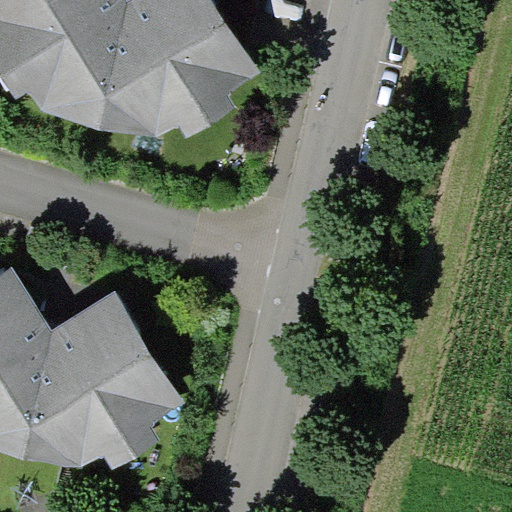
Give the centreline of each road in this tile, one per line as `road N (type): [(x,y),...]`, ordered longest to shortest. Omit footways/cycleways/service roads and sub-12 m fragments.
road 1 (residential): [(291,264),(0,182)]
road 2 (residential): [(291,264),(351,0)]
road 3 (residential): [(237,511),(291,264)]
